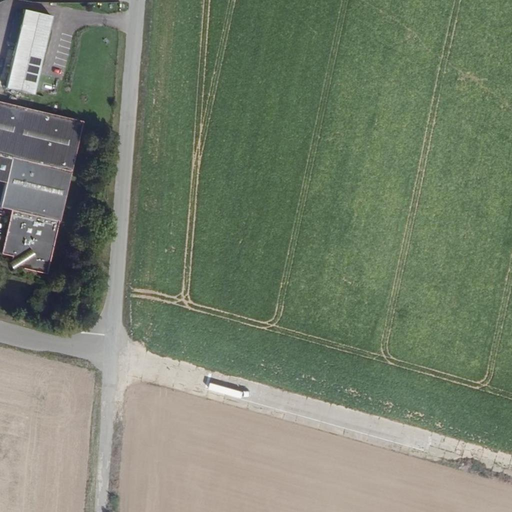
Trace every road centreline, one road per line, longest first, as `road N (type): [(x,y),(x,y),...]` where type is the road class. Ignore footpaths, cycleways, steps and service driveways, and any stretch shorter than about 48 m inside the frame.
road 1 (track): [(101,511),(111,352),(511,471)]
road 2 (unclassified): [(111,352),(137,0)]
